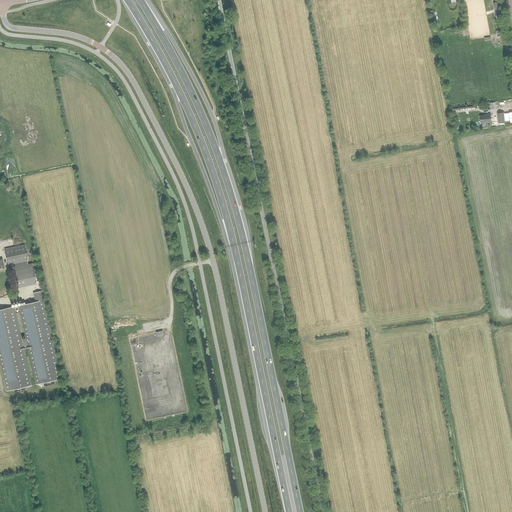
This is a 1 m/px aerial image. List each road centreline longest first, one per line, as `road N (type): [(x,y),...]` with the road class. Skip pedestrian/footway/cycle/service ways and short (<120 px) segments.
road 1 (unclassified): [(2,2),(10,27),(87,40),(132,77),(213,260),(265,511)]
road 2 (trunk): [(127,0),(213,174),(288,511)]
road 3 (trunk): [(299,511),(220,161),(139,0)]
road 4 (unclassified): [(322,511),(218,0)]
